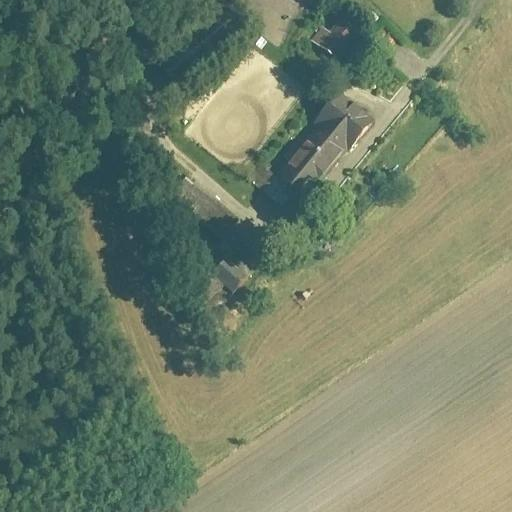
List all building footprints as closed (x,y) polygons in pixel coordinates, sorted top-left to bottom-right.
[(320,46),(344,65),(365,39),(342,20),(320,46)] [(274,165),(307,196),(369,128),(335,98),(274,165)] [(190,182),(175,198),(225,245),(241,228),(190,182)] [(235,247),(258,267),(274,248),(251,228),(235,247)] [(232,258),(218,273),(238,293),(253,277),(232,258)]
